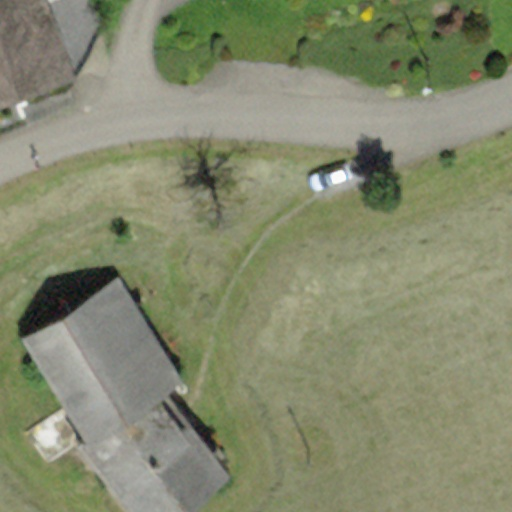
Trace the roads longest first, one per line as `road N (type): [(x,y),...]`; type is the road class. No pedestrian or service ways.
road 1 (unclassified): [(511,100),(488,114),(365,139),(122,120)]
road 2 (unclassified): [(122,120),(0,165)]
road 3 (residential): [(122,120),(144,0)]
